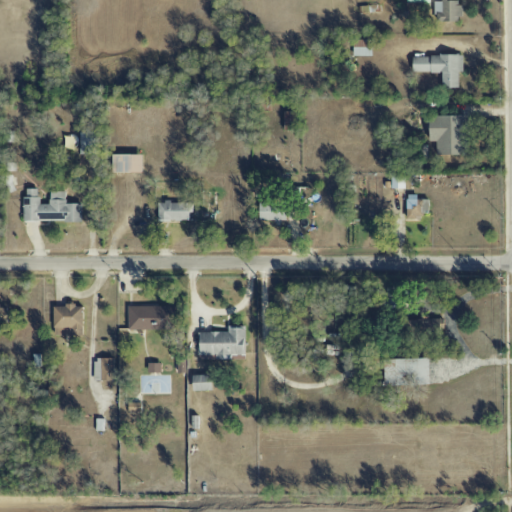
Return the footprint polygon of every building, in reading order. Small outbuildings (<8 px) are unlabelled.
[(435,1),(436,21),(462,21),(461,0),(435,1)] [(354,57),(372,57),(372,41),(354,41),(354,57)] [(442,89),(459,89),(459,73),(463,73),(463,56),(413,56),(413,73),(442,73),(442,89)] [(437,156),(468,155),(467,116),(429,117),(430,142),(437,142),(437,156)] [(143,173),(143,155),(113,156),(113,174),(143,173)] [(405,190),(405,176),(391,176),(392,190),(405,190)] [(24,222),(82,222),(82,204),(66,205),(66,192),(50,192),(50,205),(39,205),(39,189),(24,189),(24,222)] [(407,220),(421,220),(421,214),(429,214),(429,200),(417,200),(417,196),(407,195),(407,220)] [(191,221),(191,203),(158,203),(158,221),(191,221)] [(259,221),(287,221),(287,204),(260,203),(259,221)] [(83,336),(83,307),(54,306),(53,336),(83,336)] [(128,307),(128,331),(177,330),(177,306),(128,307)] [(425,348),(424,337),(443,336),(442,319),(403,321),(404,349),(425,348)] [(228,332),(199,333),(199,356),(216,355),(216,358),(245,358),(245,328),(228,329),(228,332)] [(93,360),(94,382),(114,381),(113,359),(93,360)] [(384,386),(430,385),(429,359),(384,360),(384,386)] [(148,373),(161,374),(161,364),(148,364),(148,373)] [(192,376),(193,392),(212,391),(212,375),(192,376)]
